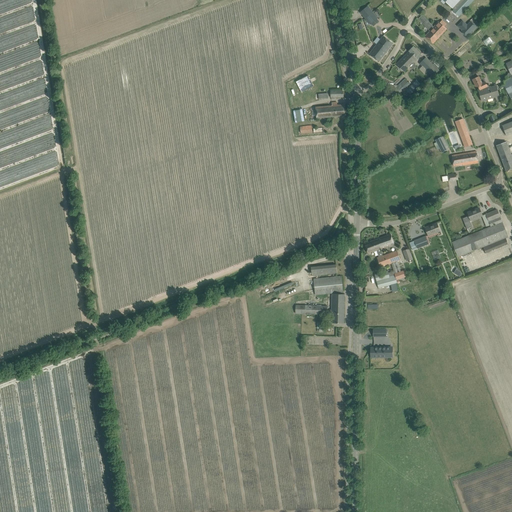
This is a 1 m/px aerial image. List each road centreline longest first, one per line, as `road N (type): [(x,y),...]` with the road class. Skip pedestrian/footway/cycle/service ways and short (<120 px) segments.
road 1 (tertiary): [(354,511),(356,222)]
road 2 (unclassified): [(500,184),(458,75),(414,32),(403,34),(374,81),(356,91)]
road 3 (unclassified): [(356,222),(390,224),(500,184)]
road 4 (tertiary): [(356,222),(356,91)]
